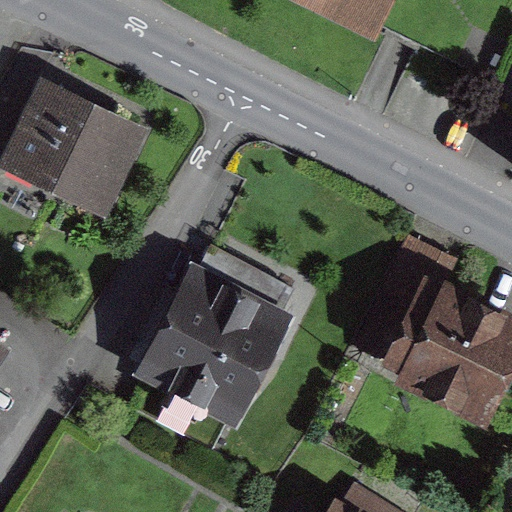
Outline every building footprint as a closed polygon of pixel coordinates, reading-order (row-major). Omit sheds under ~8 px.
[(318,0),(373,26),(385,0),(318,0)] [(11,160),(103,203),(136,132),(44,89),(11,160)] [(283,311),(198,264),(122,403),(208,449),(283,311)] [(511,354),(511,310),(438,274),(393,364),(485,409),(511,354)] [(394,511),(350,486),(334,511),(394,511)]
